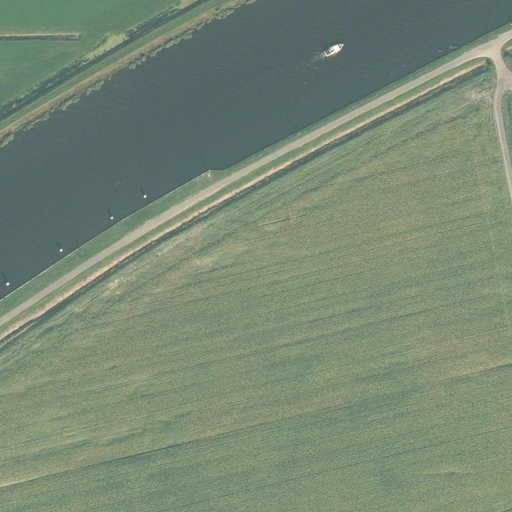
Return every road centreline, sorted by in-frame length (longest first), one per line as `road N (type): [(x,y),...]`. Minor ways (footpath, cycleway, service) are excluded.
road 1 (unclassified): [(511,34),(220,185),(0,320)]
road 2 (track): [(489,46),(502,75),(496,101),(511,185)]
